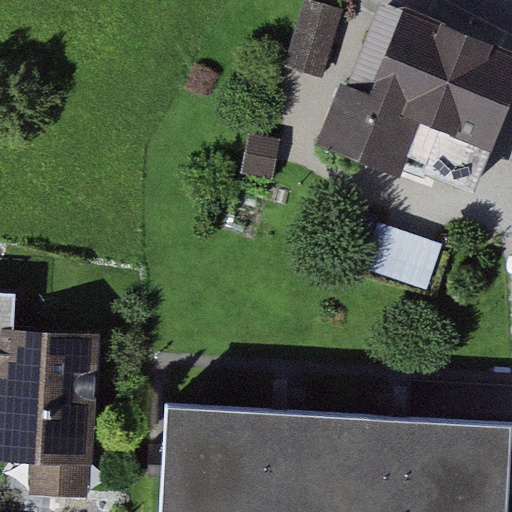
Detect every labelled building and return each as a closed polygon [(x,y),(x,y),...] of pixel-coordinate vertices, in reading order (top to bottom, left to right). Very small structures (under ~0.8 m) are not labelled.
[(352,8),(327,0),(313,0),(295,61),(332,73),(352,8)] [(511,118),(511,58),(392,0),(387,0),(324,129),(411,171),(435,122),(496,152),(511,118)] [(452,243),(386,219),(371,263),(436,286),(452,243)] [(0,288),(0,345),(9,346),(10,328),(18,328),(20,289),(0,288)] [(9,346),(2,484),(94,489),(102,332),(18,328),(10,328),(9,346)] [(505,511),(511,422),(167,401),(160,511),(505,511)]
